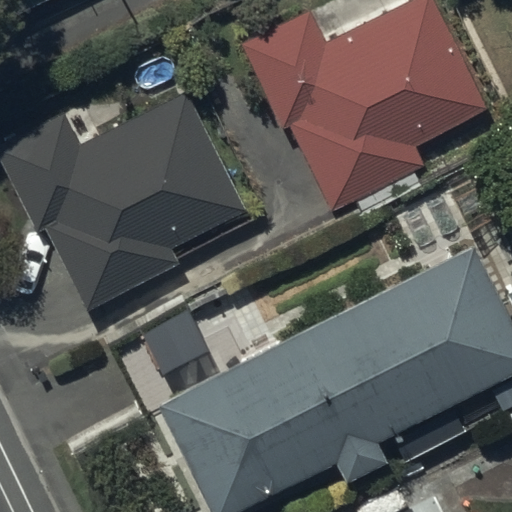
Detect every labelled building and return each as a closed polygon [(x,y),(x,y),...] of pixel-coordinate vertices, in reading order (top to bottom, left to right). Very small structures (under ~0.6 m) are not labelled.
[(0,0),(0,10),(21,0),(0,0)] [(312,9),(244,40),(280,118),(288,114),(330,205),(424,163),(413,138),(482,106),(433,0),(407,0),(325,37),(312,9)] [(66,110),(0,139),(0,143),(37,226),(48,221),(85,305),(181,262),(173,243),(243,212),(189,92),(80,141),(66,110)] [(511,193),(494,202),(511,238),(511,193)] [(511,337),(469,255),(170,408),(223,510),(334,454),(346,477),(382,459),(370,437),(511,364),(511,337)]
